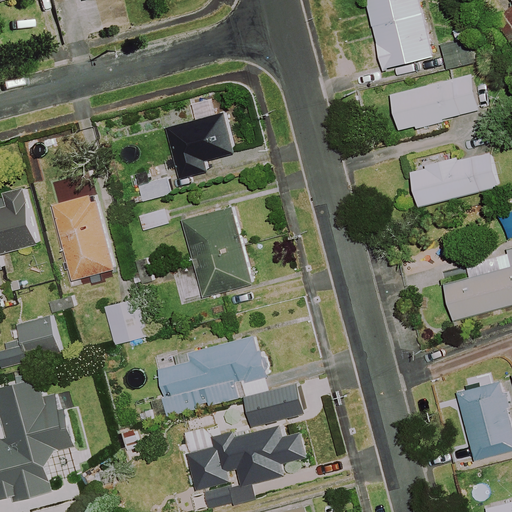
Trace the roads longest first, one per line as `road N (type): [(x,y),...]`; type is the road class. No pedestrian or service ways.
road 1 (residential): [(287,28),(413,511)]
road 2 (residential): [(287,28),(0,101)]
